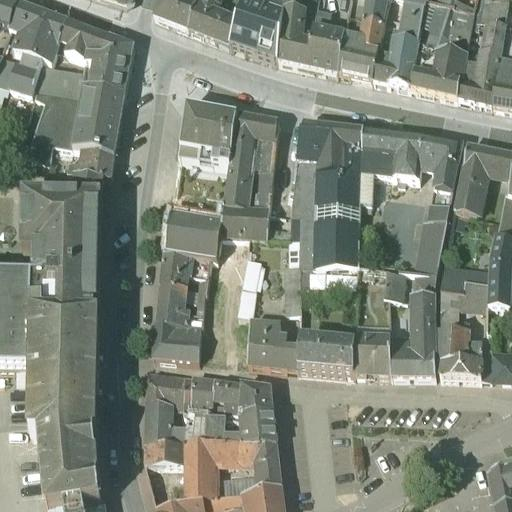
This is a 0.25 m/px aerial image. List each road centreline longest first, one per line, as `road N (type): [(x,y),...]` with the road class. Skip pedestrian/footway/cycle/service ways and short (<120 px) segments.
road 1 (tertiary): [(511,145),(273,88),(174,52)]
road 2 (residential): [(174,52),(163,77),(128,367)]
road 3 (residential): [(511,413),(316,398)]
road 4 (residential): [(128,367),(124,465),(134,511)]
road 5 (residential): [(252,387),(128,367)]
